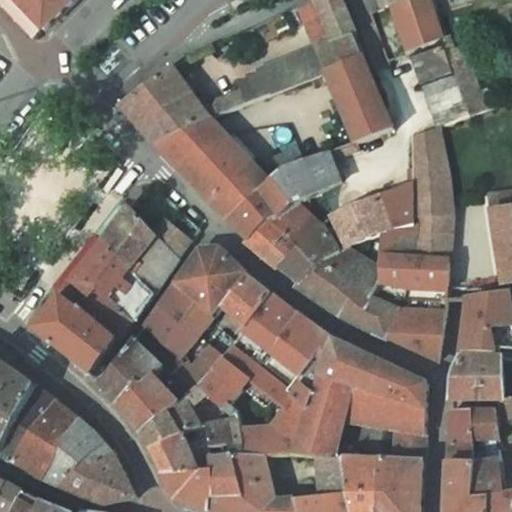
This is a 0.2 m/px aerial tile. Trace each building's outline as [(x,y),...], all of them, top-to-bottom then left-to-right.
[(79,0),(15,0),(17,1),(47,32),(79,0)] [(313,0),(300,7),(318,49),(329,45),(320,23),(325,21),(316,0),(313,0)] [(328,74),(366,58),(356,35),(358,34),(343,0),(316,0),(325,21),(320,23),(329,45),(318,49),(328,74)] [(380,0),(384,9),(395,6),(412,0),(380,0)] [(433,0),(412,0),(395,6),(403,29),(439,16),(433,0)] [(439,16),(403,29),(411,51),(446,37),(439,16)] [(452,36),(444,39),(458,77),(471,115),(472,117),(490,110),(470,53),(459,57),(452,36)] [(444,47),(413,58),(422,85),(453,75),(444,47)] [(270,82),(267,83),(272,96),(328,74),(318,49),(265,71),(270,82)] [(396,131),(396,129),(366,58),(328,74),(359,145),(396,131)] [(241,108),(272,96),(267,83),(242,91),(243,93),(220,102),(217,107),(208,114),(199,101),(179,74),(189,68),(186,62),(175,67),(122,107),(134,120),(151,138),(159,146),(213,120),(241,108)] [(458,77),(424,87),(439,128),(471,115),(458,77)] [(205,97),(199,101),(208,114),(217,107),(205,97)] [(230,222),(272,184),(257,167),(213,120),(159,146),(230,222)] [(414,138),(415,154),(445,149),(440,128),(414,138)] [(359,145),(334,155),(336,161),(361,151),(359,145)] [(299,148),(257,167),(272,184),(285,172),(305,164),(299,148)] [(415,186),(416,227),(393,230),(393,232),(385,235),(383,257),(451,263),(455,202),(445,149),(415,154),(415,186)] [(285,172),(272,184),(230,222),(250,241),(251,242),(271,222),(302,250),(326,228),(325,227),(311,213),(312,210),(312,209),(310,205),(312,204),(310,201),(344,183),(332,154),(305,164),(285,172)] [(393,230),(416,227),(415,186),(381,199),(393,230)] [(511,210),(511,192),(492,196),(494,212),(511,210)] [(342,233),(351,248),(385,235),(393,232),(393,230),(381,199),(335,219),(342,233)] [(117,227),(106,241),(134,273),(157,296),(182,261),(194,242),(167,221),(157,234),(133,207),(117,227)] [(511,284),(511,210),(494,212),(506,285),(511,284)] [(283,270),(289,264),(302,250),(271,222),(251,242),(250,241),(247,244),(264,259),(282,272),(283,270)] [(350,249),(351,248),(342,233),(333,237),(326,228),(302,250),(289,264),(283,270),(300,284),(301,284),(318,268),(324,263),(327,261),(349,249),(350,249)] [(85,269),(64,296),(85,310),(102,289),(131,320),(136,325),(139,321),(157,296),(134,273),(106,241),(85,269)] [(216,319),(225,308),(236,294),(250,275),(222,249),(202,251),(176,286),(216,319)] [(324,263),(359,287),(340,316),(346,320),(368,331),(390,341),(391,339),(403,311),(375,299),(383,284),(384,269),(383,268),(372,264),(351,250),(350,249),(349,249),(327,261),(324,263)] [(403,311),(391,339),(440,362),(442,358),(450,303),(451,290),(450,290),(451,263),(383,257),(383,268),(384,269),(383,284),(375,299),(403,311)] [(340,316),(359,287),(324,263),(318,268),(301,284),(300,284),(297,287),(340,316)] [(250,275),(236,294),(225,308),(246,328),(247,329),(261,311),(274,294),(250,275)] [(201,337),(216,319),(176,286),(160,308),(201,337)] [(36,332),(95,379),(122,344),(135,325),(136,325),(131,320),(102,289),(85,310),(64,296),(36,332)] [(511,295),(511,291),(508,290),(472,297),(464,353),(498,354),(497,349),(511,349),(511,295)] [(302,317),(274,294),(261,311),(247,329),(246,328),(235,343),(236,344),(225,358),(217,369),(219,370),(200,391),(232,416),(236,412),(238,410),(250,394),(275,414),(281,406),(293,416),(279,434),(276,434),(245,437),(247,445),(245,457),(257,456),(267,455),(296,453),(310,414),(323,377),(336,340),(322,331),(302,317)] [(146,328),(170,351),(181,362),(184,359),(201,337),(160,308),(146,328)] [(365,354),(336,340),(323,377),(354,387),(365,354)] [(159,362),(136,342),(103,386),(122,409),(142,388),(149,389),(159,381),(168,371),(159,362)] [(211,346),(193,367),(195,368),(184,381),(190,387),(197,393),(199,392),(200,391),(219,370),(217,369),(225,358),(211,346)] [(456,376),(454,401),(503,401),(507,400),(504,362),(511,362),(511,349),(497,349),(498,354),(464,353),(464,359),(456,376)] [(185,366),(181,362),(170,351),(159,362),(168,371),(175,377),(185,366)] [(386,364),(365,354),(354,387),(357,387),(377,394),(386,364)] [(184,359),(181,362),(185,366),(175,377),(182,383),(184,381),(195,368),(193,367),(184,359)] [(0,427),(12,397),(23,378),(0,361),(0,427)] [(430,385),(386,364),(377,394),(385,396),(429,410),(430,385)] [(176,399),(190,387),(184,381),(182,383),(175,377),(168,371),(159,381),(149,389),(142,388),(122,409),(143,434),(144,435),(182,405),(176,399)] [(354,387),(323,377),(310,414),(347,426),(348,424),(357,387),(354,387)] [(23,378),(12,397),(0,427),(0,456),(2,458),(38,388),(23,378)] [(377,394),(357,387),(348,424),(377,428),(385,396),(377,394)] [(35,436),(51,414),(59,403),(38,388),(2,458),(15,464),(35,436)] [(182,405),(144,435),(153,451),(203,429),(207,427),(216,425),(205,404),(207,403),(199,392),(197,393),(182,405)] [(429,410),(385,396),(377,428),(398,432),(428,436),(429,410)] [(511,400),(507,400),(503,401),(503,418),(511,417),(511,400)] [(59,403),(51,414),(35,436),(15,464),(28,472),(46,483),(47,482),(66,441),(82,422),(59,403)] [(275,414),(276,434),(279,434),(293,416),(281,406),(275,414)] [(476,446),(476,442),(473,410),(453,411),(452,445),(476,446)] [(473,410),(476,442),(487,441),(503,441),(499,412),(498,411),(473,410)] [(321,460),(338,462),(342,447),(347,426),(310,414),(296,453),(295,456),(321,460)] [(216,425),(207,427),(212,448),(230,445),(234,456),(236,456),(248,501),(251,511),(280,511),(279,503),(272,480),(267,455),(257,456),(245,457),(247,445),(245,437),(240,418),(234,420),(216,425)] [(82,422),(66,441),(47,482),(55,485),(61,488),(88,459),(94,470),(94,468),(116,455),(99,436),(82,422)] [(212,448),(207,427),(203,429),(153,451),(164,475),(174,474),(181,474),(216,472),(215,461),(212,448)] [(426,464),(428,436),(398,432),(395,463),(426,464)] [(487,441),(476,442),(476,446),(477,465),(478,465),(489,465),(488,452),(487,441)] [(248,501),(236,456),(234,456),(230,445),(212,448),(215,461),(216,472),(181,474),(182,489),(181,493),(175,496),(178,501),(209,511),(210,511),(212,501),(248,501)] [(476,501),(478,465),(477,465),(476,446),(452,445),(449,511),(492,511),(493,501),(476,501)] [(355,448),(342,447),(338,462),(344,463),(350,496),(352,511),(382,511),(384,462),(369,461),(370,459),(355,448)] [(502,452),(488,452),(489,465),(504,464),(502,452)] [(393,455),(384,454),(384,462),(392,462),(393,455)] [(138,499),(116,455),(94,468),(94,470),(88,459),(61,488),(67,490),(74,493),(86,499),(91,500),(101,497),(106,505),(110,506),(138,499)] [(338,462),(321,460),(322,499),(350,496),(344,463),(338,462)] [(424,511),(426,464),(395,463),(392,462),(384,462),(382,511),(424,511)] [(489,465),(478,465),(476,501),(493,501),(492,511),(511,511),(511,495),(509,496),(504,464),(489,465)] [(181,474),(174,474),(174,481),(167,481),(175,496),(181,493),(182,489),(181,474)] [(0,505),(10,485),(0,480),(0,505)] [(10,485),(0,505),(0,511),(18,511),(26,494),(18,490),(10,485)] [(18,511),(41,511),(46,504),(36,499),(26,494),(18,511)] [(352,511),(350,496),(322,499),(296,501),(299,511),(352,511)] [(210,511),(251,511),(248,501),(212,501),(210,511)] [(299,511),(296,501),(279,503),(280,511),(299,511)]
